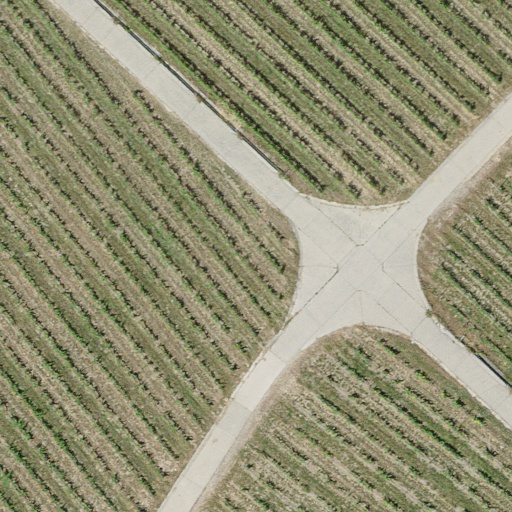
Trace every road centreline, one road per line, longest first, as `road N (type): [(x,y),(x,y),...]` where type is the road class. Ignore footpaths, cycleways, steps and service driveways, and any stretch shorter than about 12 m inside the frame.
road 1 (track): [(75,0),(511,395)]
road 2 (track): [(511,80),(351,246),(179,511)]
